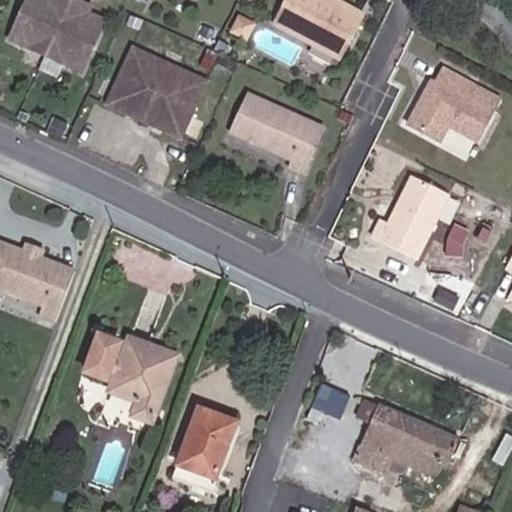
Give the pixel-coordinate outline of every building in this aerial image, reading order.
[(48,0),(31,40),(107,74),(132,21),(114,12),(107,10),(110,3),(102,0),(48,0)] [(308,0),(295,27),(363,62),(387,16),(356,0),(308,0)] [(107,10),(114,12),(116,6),(110,3),(107,10)] [(249,54),(253,46),(245,42),(241,51),(249,54)] [(133,103),(205,135),(228,78),(156,48),(133,103)] [(496,140),(511,110),(511,107),(481,91),(486,82),(463,69),(455,84),(451,82),(430,124),(459,141),(467,125),(496,140)] [(316,171),(329,176),(348,131),(272,96),(255,134),(319,163),(316,171)] [(404,239),(448,259),(478,197),(441,179),(419,225),(412,222),(404,239)] [(71,313),(79,293),(91,261),(56,248),(44,244),(12,231),(0,261),(0,270),(59,294),(54,307),(71,313)] [(56,248),(59,243),(46,238),(44,244),(56,248)] [(94,367),(109,373),(123,336),(107,331),(94,367)] [(169,355),(173,346),(141,332),(137,343),(169,355)] [(144,411),(167,419),(192,353),(173,346),(169,355),(137,343),(133,353),(125,350),(129,338),(123,336),(109,373),(123,378),(121,386),(149,397),(144,411)] [(340,418),(352,393),(324,380),(312,406),(340,418)] [(389,422),(374,457),(405,469),(408,462),(411,455),(427,461),(424,469),(433,472),(435,465),(461,475),(478,434),(397,402),(395,407),(382,401),(375,417),(389,422)] [(199,481),(224,490),(251,420),(215,407),(192,464),(204,468),(199,481)] [(408,462),(424,469),(427,461),(411,455),(408,462)] [(187,477),(199,481),(204,468),(192,464),(187,477)] [(475,511),(506,511),(509,506),(481,496),(475,511)] [(353,511),(371,511),(374,506),(358,499),(353,511)]
